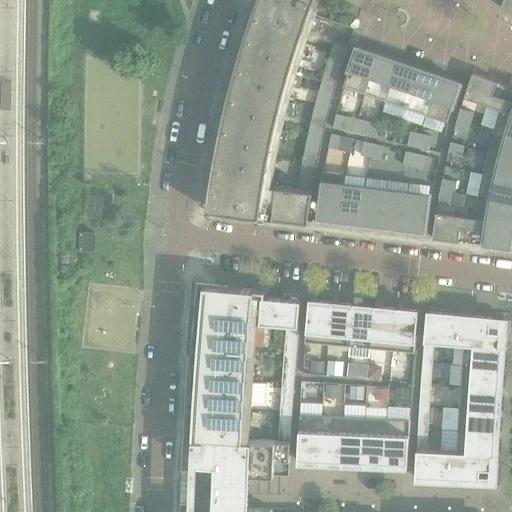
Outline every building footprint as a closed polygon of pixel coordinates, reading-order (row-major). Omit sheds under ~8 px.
[(316,15),(309,12),(275,0),(256,0),(248,25),(239,55),(233,75),(223,116),(215,155),(209,194),(207,210),(267,217),(271,186),(276,158),(278,150),(282,128),(290,99),(292,90),(297,71),(308,37),(309,33),(316,15)] [(313,0),(275,0),(309,12),(313,0)] [(511,0),(503,0),(500,7),(511,13),(511,0)] [(345,57),(348,47),(334,42),(333,46),(331,52),(345,57)] [(366,93),(379,54),(357,46),(356,50),(343,85),(366,93)] [(342,66),(345,57),(331,52),(328,61),(342,66)] [(386,100),(399,61),(379,54),(366,93),(386,100)] [(339,76),(342,66),(328,61),(324,72),(339,76)] [(406,107),(420,68),(399,61),(386,100),(406,107)] [(427,114),(440,75),(420,68),(406,107),(427,114)] [(337,83),(339,76),(324,72),(322,79),(321,82),(336,86),(337,83)] [(500,109),(508,84),(473,72),(468,84),(464,97),(500,109)] [(448,121),(461,82),(440,75),(427,114),(448,121)] [(333,95),(336,86),(321,82),(319,91),(333,95)] [(511,112),(511,85),(508,84),(500,109),(511,112)] [(331,105),(333,95),(319,91),(316,101),(331,105)] [(328,114),(331,105),(316,101),(315,106),(314,111),(328,114)] [(471,123),(474,112),(460,108),(457,118),(471,123)] [(511,134),(511,112),(500,109),(498,116),(494,130),(511,134)] [(326,124),(328,114),(314,111),(311,120),(326,124)] [(344,129),(347,116),(336,114),(333,128),(343,130),(344,129)] [(468,133),(471,123),(457,118),(454,129),(468,133)] [(324,133),(326,124),(311,120),(310,126),(309,129),(324,133)] [(376,138),(379,124),(369,121),(366,134),(365,135),(376,138)] [(386,139),(390,126),(379,124),(376,138),(386,140),(386,139)] [(322,143),(324,133),(309,129),(308,134),(307,139),(322,143)] [(511,157),(511,134),(494,130),(489,149),(488,152),(511,157)] [(418,148),(421,133),(410,131),(407,144),(407,145),(418,148)] [(350,153),(353,138),(331,133),(328,148),(350,153)] [(428,150),(431,136),(421,133),(418,148),(428,150)] [(320,153),(322,143),(307,139),(305,150),(320,153)] [(371,158),(374,143),(364,141),(361,155),(371,158)] [(462,156),(465,145),(451,142),(448,153),(462,156)] [(382,160),(385,146),(374,143),(371,158),(382,160)] [(318,162),(320,153),(305,150),(303,159),(318,162)] [(413,167),(416,153),(406,151),(402,165),(413,167)] [(511,180),(511,157),(488,152),(483,174),(511,180)] [(423,170),(427,156),(416,153),(413,167),(423,170)] [(316,172),(318,162),(303,159),(302,162),(301,166),(301,169),(316,172)] [(314,182),(316,172),(301,169),(299,180),(314,182)] [(345,175),(323,172),(320,184),(316,217),(316,218),(339,220),(344,187),(345,175)] [(511,202),(511,180),(483,174),(480,183),(478,195),(511,202)] [(454,192),(457,181),(442,179),(440,189),(454,192)] [(312,191),(314,182),(299,180),(297,189),(312,191)] [(361,223),(366,184),(344,182),(339,220),(361,223)] [(383,226),(388,187),(366,184),(361,223),(383,226)] [(309,216),(312,191),(297,189),(271,186),(267,217),(308,223),(309,216)] [(404,229),(409,190),(388,187),(383,226),(404,229)] [(452,202),(454,192),(440,189),(438,200),(452,202)] [(404,229),(426,231),(431,193),(409,190),(404,229)] [(511,225),(511,202),(478,195),(478,196),(474,218),(511,225)] [(470,243),(474,218),(436,212),(433,231),(432,238),(470,243)] [(511,248),(511,245),(511,225),(474,218),(470,243),(511,248)] [(93,251),(94,234),(94,233),(78,232),(77,250),(93,251)] [(274,476),(274,460),(289,461),(290,447),(290,442),(295,380),(298,326),(299,321),(301,300),(264,296),(264,290),(203,284),(200,330),(198,354),(192,448),(192,464),(215,465),(223,465),(222,474),(251,475),(274,476)] [(328,342),(332,302),(309,300),(307,322),(305,340),(328,342)] [(349,344),(353,304),(332,302),(328,342),(349,344)] [(371,346),(375,306),(353,304),(349,344),(348,356),(370,358),(371,346)] [(392,348),(396,308),(375,306),(371,346),(392,348)] [(416,335),(419,311),(396,308),(392,348),(415,351),(416,335)] [(490,331),(491,318),(427,311),(425,336),(424,341),(437,342),(464,344),(464,343),(504,346),(506,332),(490,331)] [(436,351),(437,342),(424,341),(424,350),(436,351)] [(503,368),(504,346),(464,343),(464,344),(463,365),(503,368)] [(435,361),(436,351),(424,350),(423,360),(435,361)] [(435,363),(435,361),(423,360),(422,370),(434,371),(435,363)] [(311,361),(310,372),(324,373),(325,362),(311,361)] [(326,374),(343,376),(344,362),(327,361),(326,374)] [(443,376),(444,363),(435,363),(434,371),(434,375),(443,376)] [(381,379),(382,366),(369,365),(368,378),(381,379)] [(501,389),(502,377),(503,368),(463,365),(461,386),(501,389)] [(347,367),(346,376),(362,378),(362,377),(363,369),(347,367)] [(434,375),(434,371),(422,370),(421,380),(434,381),(434,375)] [(433,390),(433,385),(434,381),(421,380),(421,390),(433,390)] [(337,398),(338,384),(326,384),(325,398),(337,398)] [(363,386),(350,385),(350,399),(362,400),(363,386)] [(499,411),(500,398),(501,389),(461,386),(460,408),(499,411)] [(409,407),(410,388),(395,387),(394,406),(409,407)] [(387,400),(388,388),(375,388),(374,400),(387,400)] [(432,400),(433,390),(421,390),(420,399),(432,400)] [(432,406),(432,400),(420,399),(419,409),(432,410),(432,406)] [(498,432),(499,420),(499,411),(460,408),(459,419),(458,430),(498,432)] [(431,420),(432,410),(419,409),(419,419),(431,420)] [(320,462),(322,416),(300,415),(298,448),(298,461),(320,462)] [(342,463),(344,416),(322,416),(320,462),(342,463)] [(363,464),(365,417),(344,416),(342,463),(363,464)] [(385,465),(387,418),(365,417),(363,464),(385,465)] [(408,453),(410,419),(387,418),(385,465),(408,466),(408,453)] [(431,428),(431,420),(419,419),(418,429),(430,430),(431,428)] [(430,439),(430,430),(418,429),(418,439),(430,439)] [(497,454),(498,441),(498,432),(458,430),(457,451),(457,452),(497,454)] [(429,449),(430,439),(418,439),(417,449),(429,449)] [(496,469),(496,463),(497,454),(457,452),(457,451),(429,449),(417,449),(417,453),(415,478),(479,481),(480,468),(496,469)] [(272,511),(272,509),(250,508),(250,500),(250,483),(251,475),(222,474),(223,465),(215,465),(214,481),(213,498),(212,511),(272,511)]
